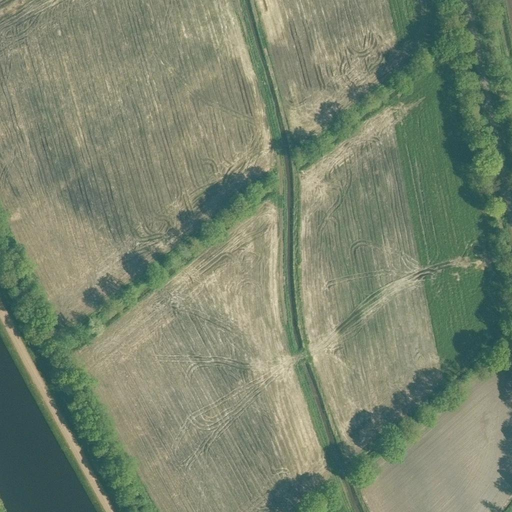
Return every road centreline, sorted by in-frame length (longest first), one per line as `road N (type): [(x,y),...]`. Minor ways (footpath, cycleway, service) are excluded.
road 1 (track): [(0,307),(110,511)]
road 2 (unclassified): [(511,220),(466,0)]
